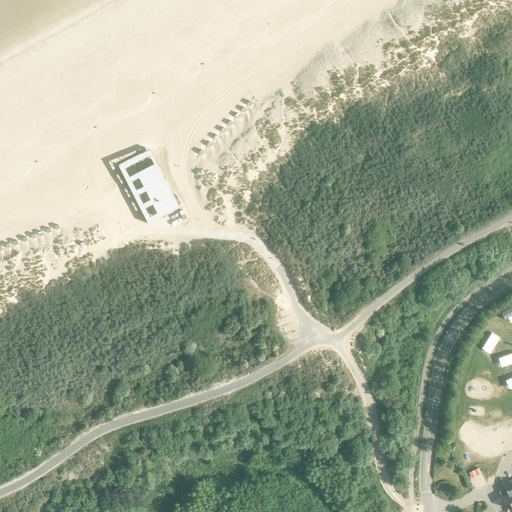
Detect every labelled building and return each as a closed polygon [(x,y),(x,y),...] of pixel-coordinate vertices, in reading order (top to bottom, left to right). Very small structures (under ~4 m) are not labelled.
[(135,173),(137,178),(142,187),(144,191),(149,200),(151,204),(156,213),(158,218),(179,208),(156,163),(155,163),(157,167),(137,177),(135,173)] [(133,199),(129,201),(139,227),(144,225),(133,199)] [(511,314),(511,304),(500,311),(504,318),(511,314)] [(498,336),(491,331),(482,345),(489,350),(498,336)] [(511,361),(511,350),(499,355),(502,364),(511,361)] [(478,467),(469,472),(472,477),(480,473),(478,467)]
